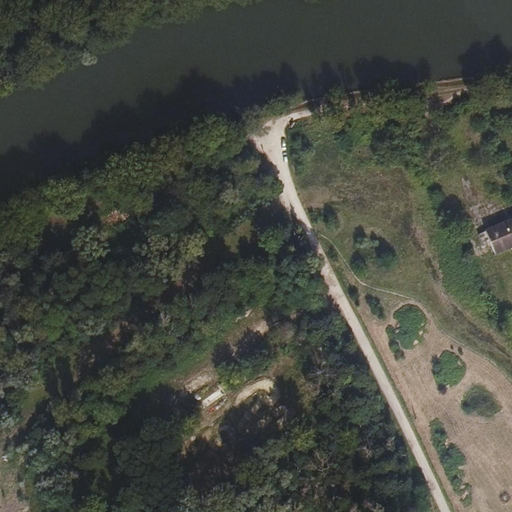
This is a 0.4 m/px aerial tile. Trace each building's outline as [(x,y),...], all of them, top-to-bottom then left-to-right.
[(213,200),(207,181),(187,187),(193,207),(213,200)] [(511,246),(511,226),(509,222),(479,235),(482,241),(485,240),(486,245),(491,243),(496,253),(497,252),(505,249),(511,246)] [(505,249),(497,252),(501,260),(509,257),(505,249)] [(491,254),(471,261),(476,271),(479,270),(484,282),(500,275),(491,254)] [(200,399),(204,407),(223,397),(219,389),(200,399)] [(245,427),(249,435),(253,433),(258,443),(283,432),(275,414),(245,427)]
